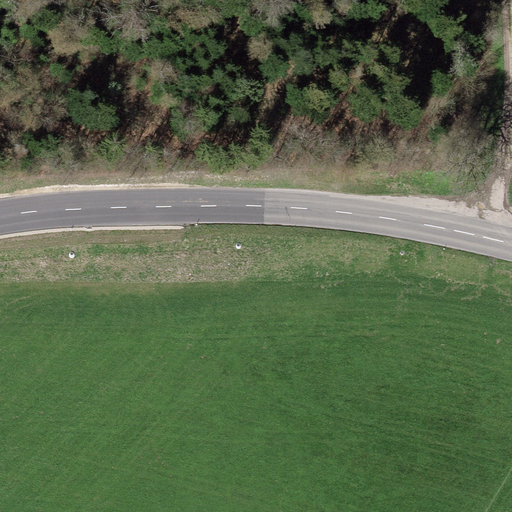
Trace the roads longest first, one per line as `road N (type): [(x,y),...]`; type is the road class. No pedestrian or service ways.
road 1 (secondary): [(511,244),(304,204),(116,202),(0,211)]
road 2 (track): [(498,0),(482,237)]
